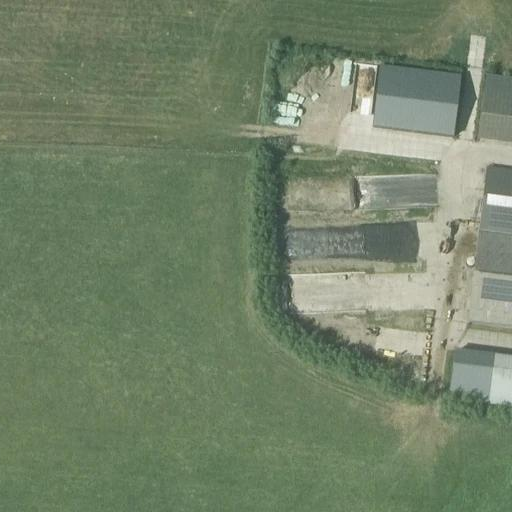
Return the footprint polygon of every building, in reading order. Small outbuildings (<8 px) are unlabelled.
[(344,91),(373,92),(374,63),(345,62),(344,91)] [(380,68),(373,128),(454,138),(461,78),(380,68)] [(477,144),(511,147),(511,84),(485,81),(477,144)] [(511,175),(487,173),(468,326),(511,331),(511,175)] [(294,276),(295,309),(397,308),(397,275),(294,276)] [(455,356),(449,404),(488,409),(494,361),(455,356)] [(511,412),(511,363),(494,361),(488,409),(511,412)]
